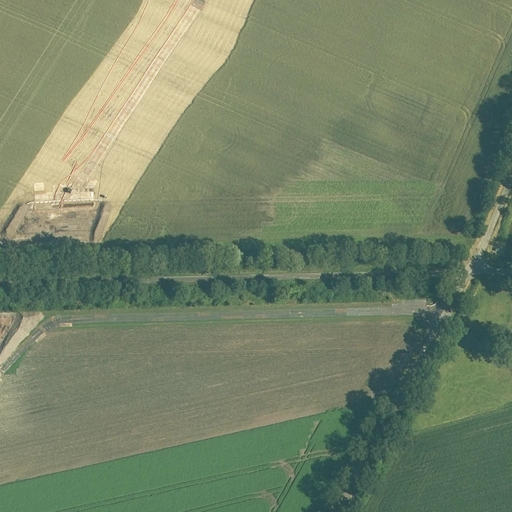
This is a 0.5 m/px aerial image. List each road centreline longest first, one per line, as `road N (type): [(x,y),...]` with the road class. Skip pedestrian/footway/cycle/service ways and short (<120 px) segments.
road 1 (unclassified): [(472,272),(0,284)]
road 2 (residential): [(341,511),(472,272)]
